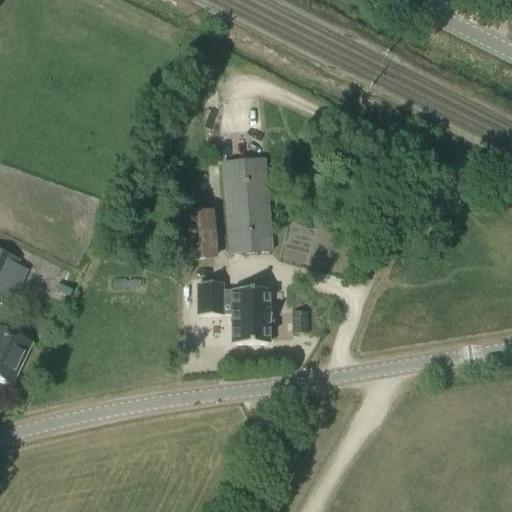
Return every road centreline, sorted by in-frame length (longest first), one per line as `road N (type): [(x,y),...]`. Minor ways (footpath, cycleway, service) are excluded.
road 1 (unclassified): [(0,439),(152,404),(511,349)]
road 2 (tertiary): [(511,53),(404,0)]
